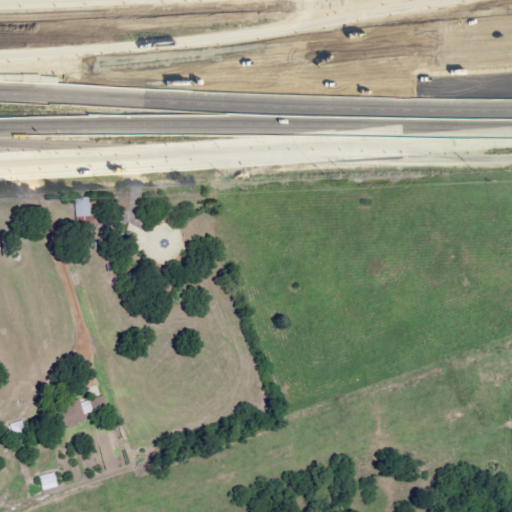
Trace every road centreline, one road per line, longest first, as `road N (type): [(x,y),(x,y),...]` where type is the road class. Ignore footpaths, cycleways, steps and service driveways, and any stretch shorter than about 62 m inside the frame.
road 1 (motorway): [(0,116),(511,81)]
road 2 (motorway): [(347,58),(0,77)]
road 3 (motorway): [(347,58),(0,45)]
road 4 (motorway): [(209,156),(511,113)]
road 5 (tertiary): [(209,156),(511,137)]
road 6 (tertiary): [(227,0),(0,8)]
road 7 (secondary): [(0,166),(209,156)]
road 8 (motorway): [(511,48),(347,58)]
